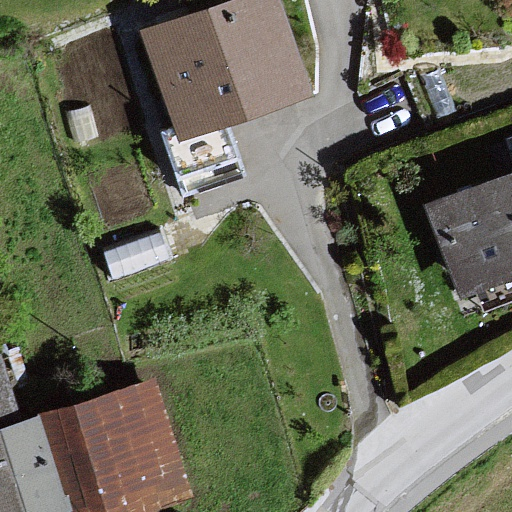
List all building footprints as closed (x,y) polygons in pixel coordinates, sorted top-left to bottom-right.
[(271,0),(260,0),(143,39),(181,149),(308,106),(271,0)] [(511,182),(423,213),(454,303),(511,282),(511,182)] [(2,360),(0,360),(0,432),(1,432),(25,421),(2,360)] [(153,381),(42,416),(74,511),(147,511),(152,511),(193,497),(153,381)] [(1,432),(0,432),(0,511),(73,511),(74,511),(42,416),(25,421),(1,432)]
